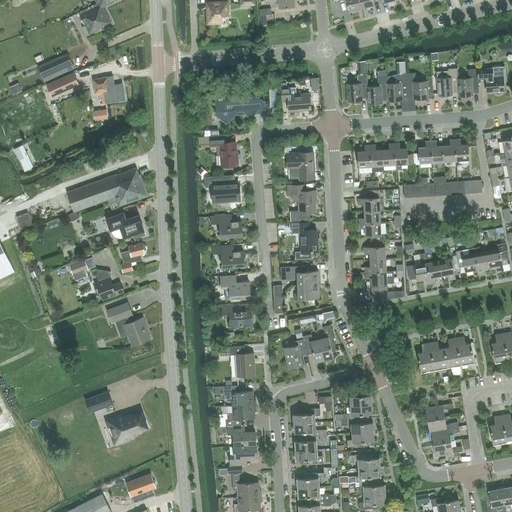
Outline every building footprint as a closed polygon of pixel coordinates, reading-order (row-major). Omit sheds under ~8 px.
[(294,0),(267,0),(268,2),(278,1),(279,8),(295,7),(294,0)] [(362,8),(359,0),(332,0),(333,1),(337,0),(346,0),(350,11),(362,8)] [(372,0),(359,0),(362,8),(373,5),(372,0)] [(223,16),(228,16),(227,1),(206,2),(207,23),(223,23),(223,16)] [(78,13),(84,24),(89,34),(104,27),(104,25),(110,22),(103,7),(100,2),(97,3),(78,13)] [(457,79),(458,79),(457,68),(456,68),(455,66),(449,67),(449,68),(448,68),(448,74),(447,74),(443,76),(443,78),(437,78),(438,95),(453,94),(453,92),(458,92),(459,92),(457,79)] [(477,81),(478,81),(486,81),(487,92),(504,91),(503,76),(502,67),(492,68),(477,69),(476,69),(477,81)] [(476,69),(477,69),(468,69),(469,78),(458,79),(457,79),(459,92),(458,92),(458,96),(473,95),(473,93),(479,92),(478,81),(477,81),(476,69)] [(55,96),(79,85),(74,73),(46,85),(49,90),(52,97),(55,96)] [(402,97),(408,97),(406,73),(401,74),(397,74),(398,83),(387,83),(388,100),(403,100),(402,97)] [(406,73),(408,97),(414,97),(414,99),(428,98),(428,96),(433,96),(432,76),(427,76),(427,81),(416,82),(415,73),(406,73)] [(367,87),(368,87),(367,74),(359,74),(357,74),(358,83),(347,84),(348,101),(362,100),(362,98),(367,98),(368,98),(367,87)] [(387,83),(387,76),(377,77),(378,86),(368,87),(367,87),(368,98),(367,98),(368,104),(383,103),(382,100),(388,100),(387,83)] [(93,80),(95,93),(104,92),(105,103),(124,100),(122,83),(116,84),(112,85),(111,81),(108,82),(107,78),(106,78),(104,78),(93,80)] [(309,94),(296,95),(295,95),(295,94),(290,92),(290,88),(281,88),(282,100),(288,99),(288,104),(289,110),(296,109),(296,110),(297,110),(297,109),(301,109),(301,110),(310,109),(310,105),(311,105),(311,104),(310,104),(309,98),(311,98),(311,97),(309,98),(309,97),(309,94)] [(242,109),(248,114),(249,113),(265,112),(264,101),(263,100),(262,101),(262,99),(261,98),(259,98),(259,92),(242,93),(241,93),(240,94),(230,94),(227,97),(223,97),(218,97),(218,98),(216,98),(217,111),(215,113),(217,115),(225,114),(225,124),(239,110),(242,109)] [(106,110),(94,112),(95,120),(108,118),(106,110)] [(220,166),(238,165),(237,153),(236,153),(235,141),(223,142),(223,135),(210,136),(211,145),(217,145),(218,156),(216,156),(216,165),(220,165),(220,166)] [(444,161),(456,160),(455,139),(450,140),(450,145),(443,146),(444,161)] [(455,139),(456,160),(469,160),(468,144),(460,145),(460,139),(455,139)] [(505,153),(511,152),(511,139),(503,141),(505,153)] [(420,163),(432,162),(431,141),(426,141),(426,147),(419,147),(420,163)] [(444,161),(443,146),(436,146),(436,141),(431,141),(432,162),(444,161)] [(414,163),(413,154),(407,154),(407,148),(399,149),(399,143),(394,144),(396,164),(396,170),(402,169),(401,164),(408,164),(408,163),(414,163)] [(384,165),(396,164),(394,144),(389,144),(390,149),(382,150),(384,165)] [(359,172),(372,172),(370,145),(365,145),(365,151),(358,151),(359,172)] [(370,145),(372,172),(384,171),(383,165),(384,165),(382,150),(375,150),(375,145),(370,145)] [(43,158),(52,155),(50,149),(41,152),(43,158)] [(507,165),(511,164),(511,152),(505,153),(499,155),(500,159),(506,158),(507,165)] [(289,179),(314,178),(313,153),(288,154),(289,179)] [(119,207),(149,196),(141,174),(140,175),(137,167),(67,192),(74,212),(109,200),(112,210),(119,207)] [(213,201),(240,199),(239,183),(235,183),(234,174),(215,176),(215,184),(212,184),(213,201)] [(304,185),(292,185),(287,185),(288,195),(293,195),(293,194),(298,194),(299,211),(291,211),(291,220),(310,220),(309,212),(315,211),(315,201),(317,201),(317,191),(304,191),(304,185)] [(364,211),(380,210),(379,198),(384,198),(383,189),(368,190),(368,198),(363,198),(363,199),(358,199),(358,204),(364,204),(364,211)] [(359,224),(380,223),(380,210),(364,211),(364,218),(359,219),(359,224)] [(78,220),(75,212),(66,216),(70,224),(78,220)] [(111,230),(112,232),(113,234),(114,235),(116,237),(118,238),(120,238),(122,238),(124,238),(133,235),(134,239),(145,235),(144,231),(144,230),(142,224),(139,215),(126,220),(124,213),(106,219),(111,230)] [(221,237),(242,236),(241,221),(231,221),(230,214),(211,216),(211,224),(219,223),(221,237)] [(301,233),(301,252),(295,252),(296,259),(312,258),(311,251),(318,251),(316,229),(309,229),(309,222),(296,223),(291,223),(292,233),(301,233)] [(380,223),(359,224),(359,228),(365,228),(365,235),(370,235),(370,241),(385,240),(385,234),(381,234),(380,223)] [(489,230),(490,236),(504,233),(503,227),(489,230)] [(0,241),(0,278),(15,272),(0,241)] [(370,259),(386,259),(385,246),(379,247),(379,241),(371,241),(371,247),(369,247),(369,248),(364,248),(364,253),(369,252),(370,259)] [(142,256),(146,255),(143,242),(128,246),(129,250),(121,252),(123,263),(121,263),(124,273),(134,270),(132,262),(143,260),(142,256)] [(487,251),(490,267),(496,266),(497,271),(503,270),(502,265),(510,263),(506,243),(498,244),(499,249),(487,251)] [(223,267),(245,266),(244,251),(233,251),(233,244),(213,246),(213,253),(222,253),(223,267)] [(405,245),(406,254),(415,252),(413,244),(405,245)] [(490,267),(487,251),(481,252),(480,247),(474,248),(475,253),(479,274),(484,274),(483,269),(490,267)] [(97,260),(106,257),(103,248),(94,252),(97,260)] [(479,274),(475,253),(474,248),(461,250),(456,251),(459,268),(464,267),(465,272),(473,271),(474,275),(479,274)] [(441,276),(439,260),(433,261),(431,252),(425,253),(427,262),(430,283),(435,282),(435,277),(441,276)] [(430,283),(427,262),(425,253),(419,254),(421,263),(415,265),(418,281),(425,279),(426,284),(430,283)] [(85,260),(88,269),(96,266),(92,257),(85,260)] [(439,260),(441,276),(448,275),(449,280),(454,279),(454,274),(451,258),(439,260)] [(69,266),(73,275),(83,271),(88,269),(85,260),(81,261),(80,259),(69,264),(70,266),(69,266)] [(365,272),(386,271),(386,259),(370,259),(370,267),(365,267),(365,272)] [(298,285),(319,284),(318,271),(305,272),(305,265),(280,267),(281,279),(297,278),(298,285)] [(40,268),(34,271),(37,277),(42,274),(40,268)] [(104,299),(125,291),(121,282),(114,285),(111,277),(112,271),(98,268),(97,275),(99,282),(96,283),(99,292),(101,291),(104,299)] [(83,271),(73,275),(75,281),(87,277),(84,270),(83,271)] [(386,271),(365,272),(365,277),(370,276),(371,284),(387,283),(386,271)] [(231,298),(250,297),(249,281),(236,282),(235,275),(221,276),(221,288),(230,288),(231,298)] [(319,284),(298,285),(298,293),(296,293),(294,295),(294,301),(298,300),(298,298),(320,297),(319,284)] [(274,285),(275,305),(275,313),(283,313),(282,285),(274,285)] [(386,286),(371,287),(372,300),(387,299),(386,286)] [(147,326),(147,325),(144,317),(133,321),(130,320),(129,316),(133,314),(129,302),(108,310),(113,322),(122,318),(129,334),(133,345),(151,338),(147,327),(147,326)] [(215,306),(216,313),(224,312),(225,315),(230,314),(230,326),(252,325),(251,309),(235,310),(235,305),(215,306)] [(320,312),(322,319),(334,317),(332,310),(320,312)] [(319,339),(324,360),(333,358),(332,352),(336,351),(331,325),(324,327),(326,337),(319,339)] [(511,360),(511,336),(511,331),(503,333),(508,361),(511,360)] [(495,363),(508,361),(503,333),(495,334),(496,342),(491,343),(495,363)] [(315,362),(324,360),(319,339),(313,340),(311,334),(302,336),(303,338),(306,352),(307,355),(313,353),(315,362)] [(455,338),(459,356),(461,366),(474,363),(473,355),(475,354),(473,343),(466,345),(464,336),(455,338)] [(303,365),(301,356),(300,353),(306,352),(303,338),(291,341),(292,345),(284,347),(288,368),(303,365)] [(461,366),(459,356),(455,338),(448,339),(449,347),(444,348),(448,368),(461,366)] [(448,368),(444,348),(439,349),(437,341),(430,343),(435,371),(448,368)] [(421,373),(435,371),(430,343),(421,344),(423,352),(418,353),(421,373)] [(244,345),(219,347),(220,355),(236,354),(237,376),(255,375),(254,353),(244,353),(244,345)] [(233,406),(253,404),(253,391),(239,392),(239,385),(223,386),(224,393),(226,393),(226,399),(232,399),(233,406)] [(351,406),(372,405),(371,395),(365,395),(365,391),(344,392),(345,400),(350,399),(351,406)] [(91,402),(96,415),(119,407),(114,394),(91,402)] [(332,396),(319,397),(319,404),(325,403),(326,411),(333,411),(332,402),(332,399),(332,396)] [(427,420),(444,417),(443,410),(453,408),(452,403),(442,405),(442,404),(425,407),(427,420)] [(253,404),(233,406),(233,413),(227,413),(227,419),(225,419),(226,426),(242,425),(241,418),(254,417),(253,404)] [(352,420),(369,419),(369,414),(373,414),(372,405),(351,406),(351,413),(335,415),(336,426),(341,425),(341,426),(348,425),(347,419),(351,419),(352,420)] [(294,424),(315,422),(315,415),(320,414),(320,408),(299,409),(300,413),(294,414),(294,424)] [(226,411),(217,412),(219,426),(225,425),(224,418),(227,418),(226,411)] [(133,416),(132,414),(123,417),(123,415),(111,419),(106,420),(115,444),(120,442),(131,438),(130,436),(139,433),(138,431),(147,427),(146,426),(147,426),(143,414),(142,415),(141,413),(133,416)] [(511,442),(511,420),(511,421),(510,413),(502,415),(505,433),(507,443),(511,442)] [(507,443),(505,433),(502,415),(494,416),(495,424),(490,425),(493,445),(507,443)] [(429,432),(431,432),(458,427),(466,425),(467,425),(466,421),(460,422),(460,421),(446,424),(444,417),(427,420),(429,432)] [(352,433),(374,431),(373,422),(369,423),(369,419),(352,420),(352,433)] [(299,437),(316,436),(320,436),(327,435),(326,429),(316,430),(315,422),(294,424),(295,433),(299,432),(299,437)] [(234,446),(256,444),(255,431),(244,432),(244,425),(228,426),(228,434),(233,433),(234,446)] [(449,433),(459,432),(458,427),(431,432),(433,443),(450,440),(449,433)] [(374,431),(352,433),(353,440),(347,440),(347,447),(368,446),(368,442),(374,441),(374,431)] [(296,451),(317,450),(316,436),(299,437),(299,441),(295,441),(296,451)] [(470,448),(469,438),(462,439),(463,445),(464,449),(470,448)] [(450,440),(433,443),(436,456),(453,453),(453,452),(462,451),(461,446),(452,448),(450,440)] [(132,443),(133,450),(143,449),(142,441),(132,443)] [(256,444),(234,446),(235,458),(230,458),(230,465),(246,464),(246,458),(257,457),(256,444)] [(317,450),(296,451),(296,460),(302,459),(303,464),(323,463),(323,456),(317,456),(317,450)] [(92,454),(69,463),(78,486),(101,477),(92,454)] [(358,462),(359,469),(380,467),(379,457),(374,458),(373,454),(349,455),(349,462),(358,462)] [(238,497),(259,496),(258,482),(240,483),(239,472),(242,472),(241,465),(228,466),(229,473),(232,473),(233,490),(238,490),(238,497)] [(381,477),(380,467),(359,469),(359,477),(356,477),(356,482),(360,482),(377,481),(377,477),(381,477)] [(298,488),(319,487),(319,480),(324,480),(324,472),(303,473),(303,478),(297,478),(298,488)] [(152,473),(126,483),(131,496),(134,495),(136,502),(155,495),(153,489),(157,487),(152,473)] [(364,496),(385,494),(385,485),(377,485),(377,481),(360,482),(360,486),(363,486),(364,496)] [(510,503),(511,502),(511,486),(501,488),(505,506),(506,511),(511,511),(510,503)] [(320,501),(331,500),(330,494),(320,495),(319,487),(298,488),(298,497),(303,497),(303,502),(320,501)] [(506,511),(505,506),(501,488),(489,491),(492,506),(493,511),(494,511),(500,511),(506,511)] [(111,511),(103,494),(65,511),(111,511)] [(385,494),(364,496),(364,502),(359,502),(359,510),(380,508),(380,504),(386,503),(385,494)] [(428,494),(417,496),(416,496),(417,502),(429,500),(428,494)] [(439,511),(460,508),(458,498),(452,500),(451,495),(431,499),(432,506),(438,505),(439,511)] [(242,511),(242,510),(260,509),(259,496),(238,497),(239,504),(234,504),(234,511),(242,511)] [(299,511),(320,511),(320,506),(324,506),(331,505),(331,500),(320,501),(303,502),(303,505),(299,505),(299,511)]
